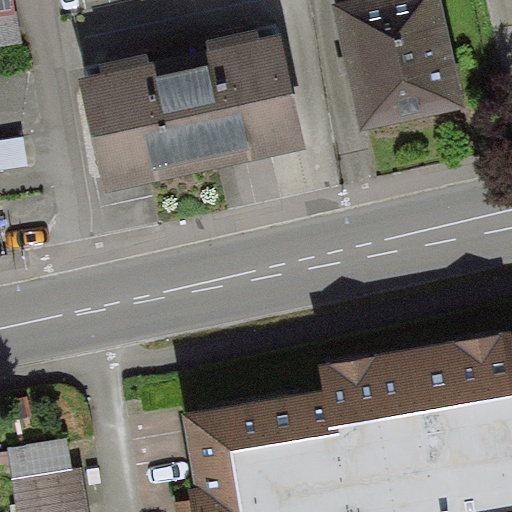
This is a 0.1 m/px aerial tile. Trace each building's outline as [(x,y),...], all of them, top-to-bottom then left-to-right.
[(14,0),(0,0),(0,42),(21,40),(14,0)] [(350,0),(342,2),(368,120),(461,99),(439,0),(350,0)] [(217,48),(181,56),(203,156),(297,135),(276,40),(262,43),(259,27),(214,37),(217,48)] [(181,56),(103,73),(126,173),(203,156),(181,56)] [(27,133),(0,136),(0,170),(32,165),(27,133)] [(329,399),(200,421),(211,481),(196,483),(200,511),(511,511),(511,348),(510,338),(324,370),(329,399)] [(66,439),(9,447),(18,511),(86,511),(80,467),(71,468),(66,439)]
